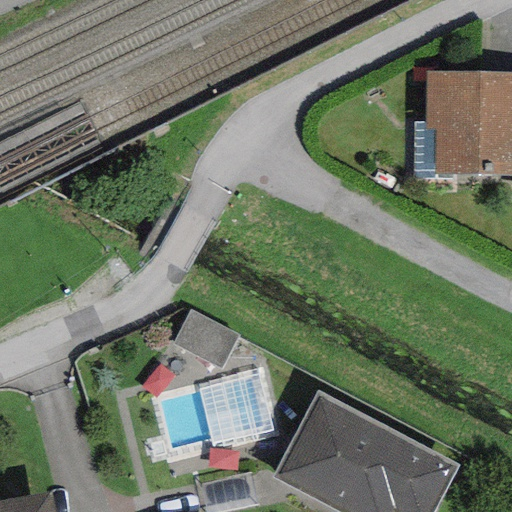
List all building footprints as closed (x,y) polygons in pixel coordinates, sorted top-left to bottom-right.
[(511,73),(424,73),(427,121),(427,128),(434,128),(435,175),(511,176),(511,73)] [(412,180),(435,180),(435,175),(434,128),(427,128),(427,121),(412,121),(412,180)] [(221,368),(238,336),(191,310),(172,345),(221,368)] [(199,391),(213,445),(271,430),(258,377),(199,391)] [(317,392),(273,478),(336,511),(434,511),(459,466),(317,392)] [(204,511),(222,511),(256,505),(249,474),(198,485),(204,511)] [(53,511),(48,490),(0,500),(0,511),(53,511)]
